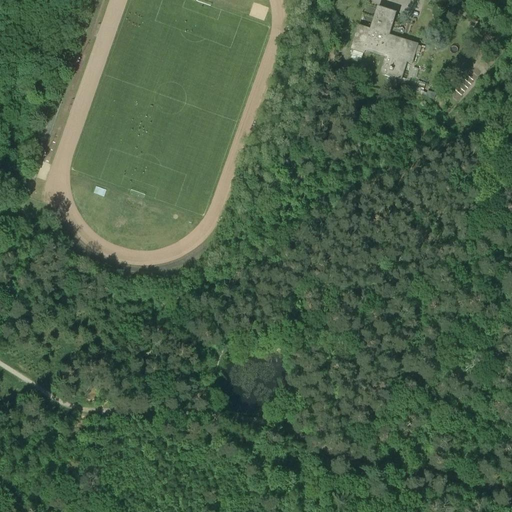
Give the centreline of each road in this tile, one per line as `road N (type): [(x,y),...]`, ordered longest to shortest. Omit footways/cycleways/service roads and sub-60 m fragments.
road 1 (track): [(511,498),(447,475),(357,465),(267,422),(72,408),(0,363)]
road 2 (unknown): [(511,260),(344,457),(320,511)]
